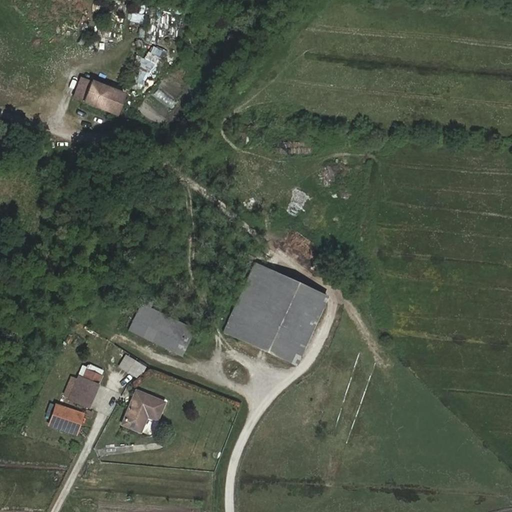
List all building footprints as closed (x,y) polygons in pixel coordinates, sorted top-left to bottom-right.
[(130,21),(143,22),(144,14),(131,13),(130,21)] [(150,45),(143,58),(140,56),(129,78),(141,85),(146,76),(153,79),(166,54),(150,45)] [(93,80),(84,100),(117,113),(126,92),(93,80)] [(256,262),(224,332),(277,356),(310,285),(256,262)] [(328,294),(310,285),(277,356),(296,364),(328,294)] [(142,301),(153,307),(155,302),(144,297),(142,301)] [(183,355),(197,328),(153,307),(142,301),(129,329),(183,355)] [(124,354),(117,366),(137,379),(145,366),(124,354)] [(81,376),(76,388),(93,396),(98,384),(81,376)] [(93,396),(76,388),(71,399),(88,407),(93,396)] [(158,420),(165,401),(137,390),(124,424),(142,431),(148,417),(158,420)] [(71,436),(79,418),(65,411),(53,407),(45,424),(71,436)] [(94,411),(88,408),(85,413),(91,416),(94,411)]
